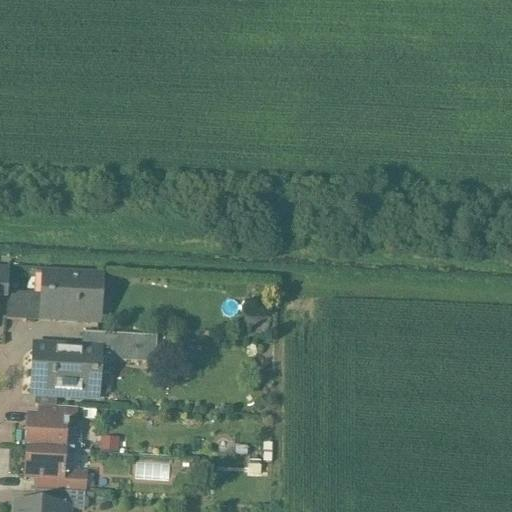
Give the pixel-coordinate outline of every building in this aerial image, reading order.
[(100,280),(44,277),(42,297),(27,296),(26,301),(42,302),(42,304),(41,320),(97,323),(100,280)] [(27,296),(7,295),(6,300),(5,322),(25,323),(27,303),(42,304),(42,302),(26,301),(27,296)] [(254,304),(248,319),(270,327),(276,312),(254,304)] [(156,338),(111,336),(109,363),(155,365),(156,338)] [(80,352),(35,350),(33,395),(35,396),(56,397),(96,399),(98,349),(80,348),(80,352)] [(56,397),(35,396),(34,407),(39,408),(55,409),(55,408),(56,397)] [(55,409),(39,408),(38,425),(27,425),(25,451),(61,453),(61,443),(64,440),(65,432),(66,432),(66,428),(75,429),(76,410),(55,408),(55,409)] [(61,453),(25,451),(24,477),(35,478),(34,493),(75,495),(76,478),(75,478),(64,477),(64,474),(62,474),(63,465),(60,462),(61,453)] [(266,490),(267,467),(240,467),(239,489),(266,490)] [(85,474),(76,473),(75,478),(76,478),(75,495),(75,496),(84,496),(85,474)] [(75,495),(34,493),(33,507),(66,509),(66,511),(82,511),(83,511),(84,496),(75,496),(75,495)]
